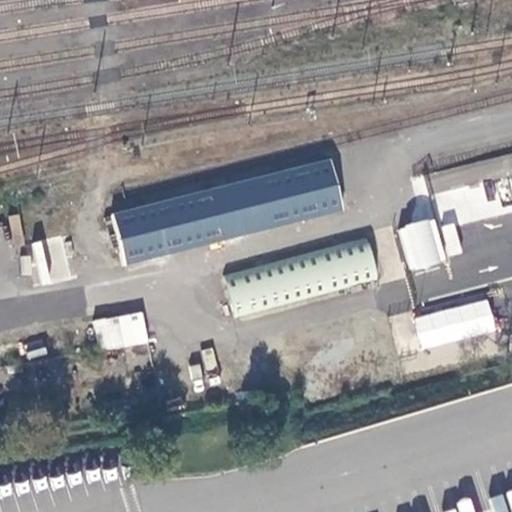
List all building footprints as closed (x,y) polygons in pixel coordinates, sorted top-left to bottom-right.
[(326,162),(230,185),(242,233),(337,207),(326,162)] [(218,239),(242,233),(230,185),(206,191),(218,239)] [(206,191),(108,215),(120,264),(218,239),(206,191)] [(400,222),(399,246),(438,248),(439,224),(400,222)] [(442,226),(446,248),(459,245),(454,223),(442,226)] [(364,237),(221,276),(232,319),(376,279),(364,237)] [(444,268),(445,249),(406,247),(405,266),(444,268)] [(421,349),(496,331),(488,299),(413,318),(421,349)] [(99,351),(148,342),(142,311),(93,320),(99,351)]
